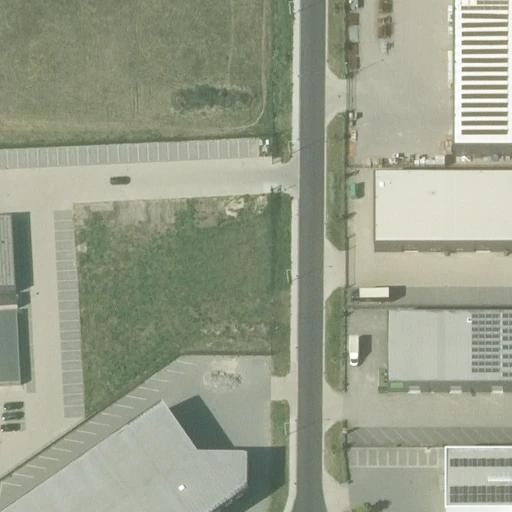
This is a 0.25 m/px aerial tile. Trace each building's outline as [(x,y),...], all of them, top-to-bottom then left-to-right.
[(511,0),(453,0),(453,158),(511,157),(511,0)] [(511,181),(374,182),(374,253),(511,252),(511,181)] [(12,220),(0,220),(0,294),(16,294),(12,220)] [(16,314),(0,314),(0,387),(20,386),(16,314)] [(511,321),(390,321),(390,393),(511,393),(511,321)] [(162,412),(17,511),(233,511),(249,501),(249,464),(198,463),(162,412)] [(511,511),(511,459),(446,460),(446,511),(511,511)]
